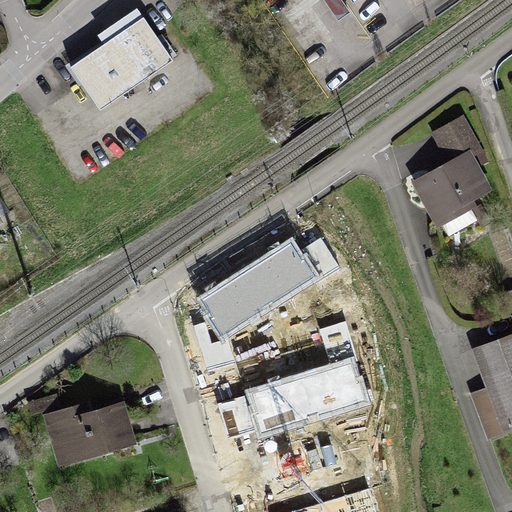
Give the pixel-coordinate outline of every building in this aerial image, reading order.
[(180,65),(146,20),(75,73),(110,118),(180,65)] [(451,168),(414,186),(431,221),(486,193),(470,160),(484,153),(466,119),(434,135),(451,168)] [(298,260),(311,284),(340,268),(327,244),(298,260)] [(355,318),(329,335),(346,359),(371,342),(355,318)] [(305,337),(261,361),(284,404),(328,380),(305,337)] [(511,342),(471,356),(500,438),(511,433),(511,342)] [(117,407),(41,429),(54,473),(130,451),(117,407)]
